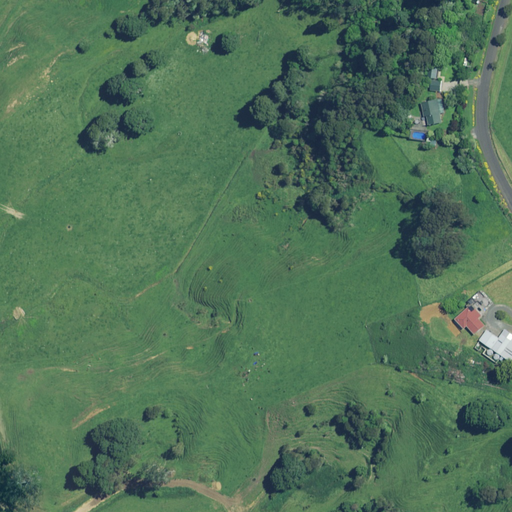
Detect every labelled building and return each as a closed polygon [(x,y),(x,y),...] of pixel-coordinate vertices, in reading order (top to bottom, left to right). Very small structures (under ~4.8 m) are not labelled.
[(439,78),(439,70),(428,70),(428,78),(439,78)] [(442,81),(428,80),(427,87),(431,88),(431,91),(441,91),(442,81)] [(446,113),(443,99),(423,103),(426,117),(428,116),(430,125),(442,122),(440,114),(446,113)] [(473,313),(469,308),(456,319),(465,329),(468,326),(475,335),(486,326),(479,319),(482,316),(477,310),(473,313)] [(500,339),(488,330),(481,341),(503,356),(511,343),(511,339),(503,334),(500,339)]
